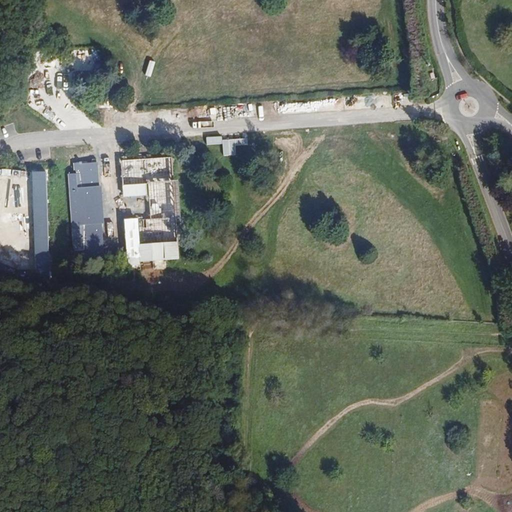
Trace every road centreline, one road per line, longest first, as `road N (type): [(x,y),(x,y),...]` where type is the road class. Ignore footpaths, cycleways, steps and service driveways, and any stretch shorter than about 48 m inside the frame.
road 1 (track): [(511,335),(260,325),(250,339),(237,415),(238,481)]
road 2 (track): [(476,158),(467,164),(511,302)]
road 3 (tertiary): [(468,125),(511,254)]
road 4 (unknown): [(106,131),(115,257)]
